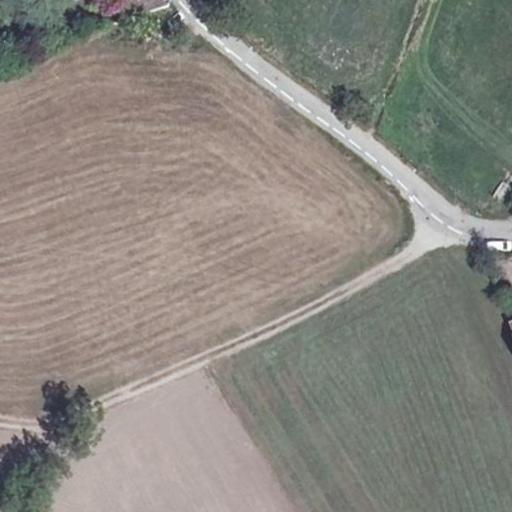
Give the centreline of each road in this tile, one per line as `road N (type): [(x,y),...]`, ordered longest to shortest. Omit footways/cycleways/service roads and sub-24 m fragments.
road 1 (track): [(436,213),(408,253),(83,410),(0,420)]
road 2 (residential): [(511,233),(479,231),(436,213),(182,0)]
